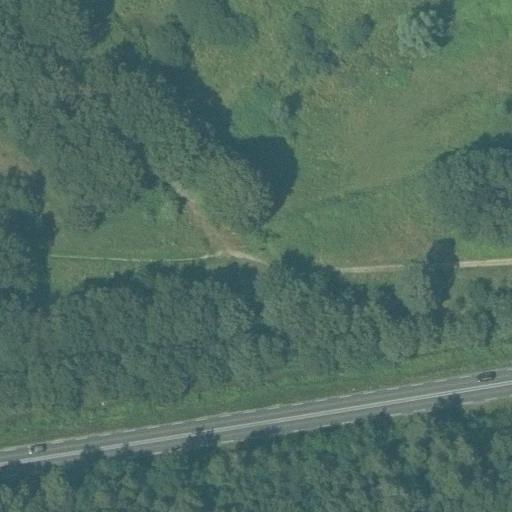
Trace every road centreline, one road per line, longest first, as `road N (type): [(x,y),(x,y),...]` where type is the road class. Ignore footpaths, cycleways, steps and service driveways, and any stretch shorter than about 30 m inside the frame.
road 1 (primary): [(511,380),(0,466)]
road 2 (track): [(511,262),(317,271),(226,254)]
